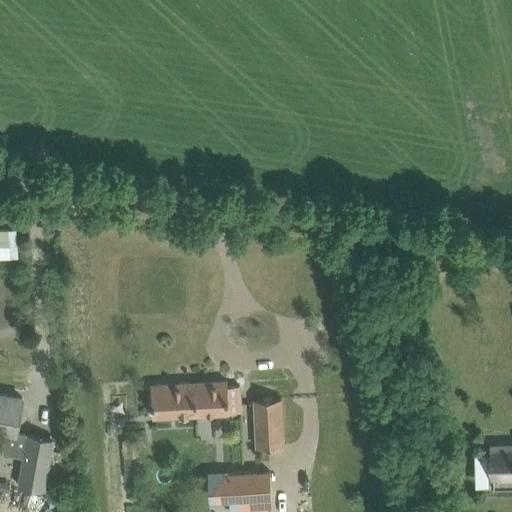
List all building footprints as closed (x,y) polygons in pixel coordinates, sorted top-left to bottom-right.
[(20,227),(0,227),(0,236),(1,257),(21,256),(20,227)] [(239,385),(227,385),(227,380),(151,384),(152,415),(241,411),(239,385)] [(0,430),(6,432),(2,454),(25,457),(20,484),(43,488),(52,439),(29,435),(17,433),(20,416),(19,416),(22,397),(0,392),(0,430)] [(281,398),(254,399),(257,447),(283,445),(281,398)] [(138,437),(129,437),(130,452),(138,451),(138,437)] [(511,446),(492,447),(493,467),(493,485),(511,484),(511,446)] [(270,468),(223,471),(224,500),(240,499),(241,511),(272,509),(270,468)] [(9,482),(0,480),(0,487),(7,489),(9,482)]
